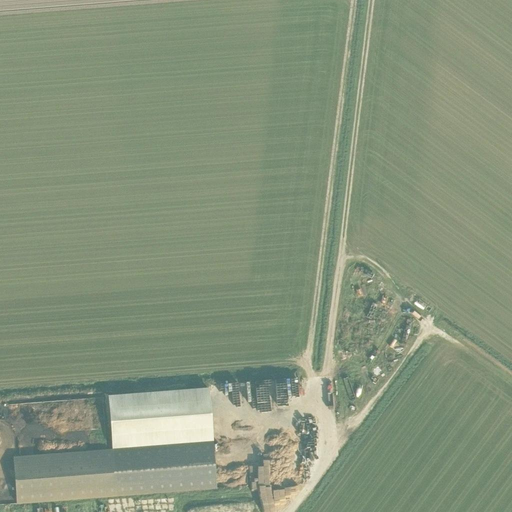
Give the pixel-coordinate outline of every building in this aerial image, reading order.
[(349,280),(357,269),(353,267),(345,277),(349,280)] [(371,292),(379,300),(387,292),(379,284),(371,292)] [(377,318),(377,317),(383,320),(388,310),(377,305),(372,315),(377,318)] [(371,330),(380,321),(376,317),(367,326),(371,330)] [(217,489),(213,442),(209,389),(108,397),(112,450),(13,457),(17,505),(217,489)]
